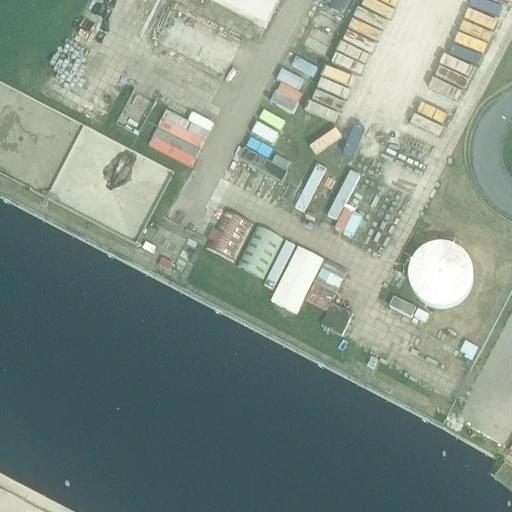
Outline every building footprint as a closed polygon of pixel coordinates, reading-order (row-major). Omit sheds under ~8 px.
[(311,104),(318,93),(296,80),(289,91),(311,104)] [(169,133),(215,151),(227,120),(182,102),(169,133)] [(205,249),(233,264),(253,226),(225,211),(205,249)] [(236,267),(265,281),(285,242),(256,228),(236,267)] [(410,289),(412,294),(415,298),(419,302),(422,305),(423,306),(428,308),(433,310),(439,311),(444,311),(450,310),(455,309),(460,306),(464,303),(468,299),(471,294),(473,289),(474,284),(475,278),(475,273),(473,268),(471,263),(468,258),(464,254),(461,251),(460,251),(455,248),(450,246),(445,245),(439,245),(434,246),(429,248),(424,250),(419,254),(416,258),(413,262),(410,267),(409,272),(408,278),(409,283),(410,289)] [(271,302),(298,316),(325,262),(299,249),(271,302)] [(319,327),(338,336),(349,315),(330,306),(319,327)]
